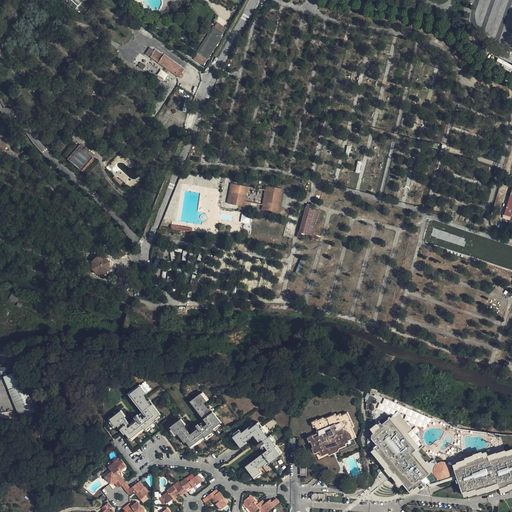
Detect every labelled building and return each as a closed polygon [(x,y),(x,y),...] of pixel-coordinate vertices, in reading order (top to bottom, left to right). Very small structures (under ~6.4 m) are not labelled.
[(69,0),(67,3),(75,9),(79,3),(75,0),(69,0)] [(217,23),(215,27),(224,32),(226,29),(217,23)] [(224,32),(215,27),(194,59),(204,66),(222,37),(221,37),(224,32)] [(149,57),(154,51),(150,48),(145,54),(149,57)] [(155,49),(149,57),(179,78),(180,78),(181,78),(182,77),(183,75),(182,74),(182,73),(178,70),(180,67),(181,66),(164,54),(163,55),(155,49)] [(67,160),(67,161),(80,173),(80,172),(91,161),(94,158),(86,150),(85,151),(79,146),(78,148),(67,160)] [(76,147),(66,158),(67,160),(78,148),(76,147)] [(91,161),(80,172),(83,174),(93,163),(91,161)] [(114,176),(112,178),(119,185),(122,181),(118,178),(117,179),(114,176)] [(245,203),(248,188),(232,185),(228,204),(245,207),(245,203)] [(264,206),(263,210),(279,213),(283,190),(267,187),(266,191),(264,206)] [(299,233),(298,238),(299,238),(301,239),(303,234),(313,237),(313,236),(320,211),(310,209),(311,205),(308,205),(300,233),(299,233)] [(176,230),(176,231),(192,233),(193,228),(172,225),(171,229),(176,230)] [(119,251),(123,258),(128,256),(124,249),(119,251)] [(97,257),(91,262),(89,268),(94,275),(102,276),(107,271),(109,264),(104,258),(97,257)] [(13,373),(5,376),(10,387),(17,384),(13,373)] [(27,388),(25,383),(13,388),(15,394),(27,388)] [(148,391),(142,383),(140,385),(145,393),(148,391)] [(110,419),(115,426),(117,426),(121,431),(123,430),(125,433),(129,438),(140,430),(143,428),(144,429),(150,425),(154,422),(153,420),(159,416),(161,414),(153,404),(151,405),(148,401),(143,395),(145,393),(140,385),(129,393),(135,401),(137,399),(149,415),(147,416),(142,419),(141,417),(140,416),(138,417),(137,416),(135,417),(137,420),(139,422),(131,428),(129,429),(121,419),(123,417),(124,417),(120,410),(109,418),(110,419)] [(31,387),(27,388),(37,411),(41,410),(31,387)] [(37,411),(27,388),(15,394),(24,417),(37,411)] [(417,449),(419,447),(423,444),(420,434),(418,432),(420,430),(418,428),(421,426),(422,428),(430,422),(432,418),(372,392),(367,402),(367,410),(372,410),(370,421),(377,429),(391,417),(417,449)] [(171,428),(176,435),(177,433),(182,439),(183,438),(186,441),(189,446),(201,438),(203,436),(204,437),(211,432),(214,430),(213,428),(219,424),(221,422),(212,411),(210,412),(208,408),(204,403),(206,402),(200,394),(190,402),(196,409),(198,408),(208,422),(206,424),(203,427),(202,425),(201,424),(199,426),(197,423),(195,425),(197,427),(199,429),(191,435),(189,437),(182,427),(184,426),(185,424),(181,419),(170,427),(171,428)] [(135,401),(145,414),(147,416),(149,415),(137,399),(135,401)] [(196,409),(205,422),(206,424),(208,422),(198,408),(196,409)] [(316,427),(318,431),(321,430),(319,423),(324,421),(324,422),(335,418),(335,420),(339,418),(340,421),(348,417),(352,426),(349,427),(353,435),(348,437),(349,438),(345,440),(346,441),(342,443),(343,445),(336,448),(337,450),(332,452),(331,450),(328,452),(324,453),(322,448),(318,450),(317,448),(314,449),(313,447),(312,448),(315,455),(320,452),(322,457),(329,455),(330,456),(333,455),(335,454),(336,454),(338,453),(339,452),(341,449),(344,448),(348,446),(347,444),(350,443),(350,441),(354,439),(354,438),(356,437),(352,428),(354,427),(348,413),(342,416),(341,415),(336,417),(335,415),(333,416),(325,419),(323,418),(317,421),(317,420),(313,423),(315,427),(316,427)] [(129,429),(131,428),(129,425),(123,417),(121,419),(129,429)] [(313,447),(314,449),(317,448),(318,450),(322,448),(324,453),(328,452),(331,450),(332,452),(337,450),(336,448),(343,445),(342,443),(346,441),(345,440),(349,438),(348,437),(353,435),(349,427),(352,426),(348,417),(340,421),(339,418),(335,420),(335,418),(324,422),(324,421),(319,423),(321,430),(318,431),(319,434),(319,436),(315,438),(311,440),(311,442),(313,447)] [(457,477),(462,492),(467,490),(467,491),(471,490),(475,488),(476,489),(480,488),(484,486),(485,487),(489,486),(493,484),(494,487),(498,485),(499,488),(503,487),(507,485),(507,484),(511,483),(511,482),(511,451),(510,452),(506,454),(505,453),(501,454),(497,456),(496,455),(492,456),(488,458),(487,455),(486,451),(481,453),(482,454),(477,455),(473,457),(469,459),(465,460),(466,462),(461,463),(457,465),(457,466),(453,468),(453,467),(452,468),(452,466),(451,465),(450,463),(448,462),(446,461),(444,461),(442,461),(441,461),(440,461),(438,462),(435,458),(430,463),(428,461),(426,463),(432,472),(430,473),(413,453),(415,451),(421,457),(423,456),(419,451),(421,450),(419,447),(417,449),(391,417),(377,429),(373,432),(374,434),(372,435),(372,439),(378,446),(371,452),(372,453),(371,454),(376,461),(381,457),(404,486),(405,486),(410,493),(413,490),(414,490),(421,484),(420,482),(422,480),(423,482),(428,488),(457,477)] [(273,419),(266,424),(269,428),(276,424),(273,419)] [(266,432),(259,422),(257,423),(264,433),(266,432)] [(233,436),(241,447),(247,443),(246,441),(244,439),(254,432),(256,434),(261,441),(259,443),(256,445),(258,447),(260,445),(262,448),(263,447),(265,445),(269,451),(267,453),(255,462),(253,460),(245,466),(253,477),(261,471),(259,468),(265,464),(268,461),(270,463),(281,455),(279,452),(274,446),(276,445),(273,441),(269,436),(267,437),(264,433),(257,423),(249,429),(248,428),(241,432),(240,431),(234,435),(233,436)] [(189,437),(191,435),(189,433),(184,426),(182,427),(189,437)] [(197,427),(189,433),(191,435),(199,429),(197,427)] [(130,440),(141,433),(140,430),(129,438),(130,440)] [(261,441),(256,434),(254,432),(244,439),(246,441),(254,435),(259,443),(261,441)] [(308,438),(310,443),(311,442),(311,440),(315,438),(319,436),(319,434),(314,436),(314,435),(308,438)] [(191,448),(202,440),(201,438),(189,446),(191,448)] [(263,447),(265,451),(253,460),(255,462),(267,453),(269,451),(265,445),(263,447)] [(413,453),(430,473),(432,472),(426,463),(421,457),(415,451),(413,453)] [(114,463),(108,467),(111,472),(105,476),(111,483),(112,482),(113,484),(115,482),(119,488),(122,485),(126,483),(117,471),(119,470),(120,471),(127,466),(121,459),(119,461),(115,464),(114,463)] [(254,479),(263,473),(261,471),(253,477),(254,479)] [(162,497),(167,503),(174,498),(173,497),(176,495),(178,493),(180,496),(187,491),(186,490),(189,487),(191,485),(193,487),(193,488),(200,483),(195,476),(189,481),(186,478),(180,483),(182,485),(176,489),(173,486),(167,491),(168,492),(162,497)] [(130,488),(127,491),(129,495),(135,490),(137,493),(136,493),(141,500),(146,496),(148,494),(147,494),(143,488),(144,487),(139,481),(130,488)] [(180,483),(179,481),(173,486),(176,489),(182,485),(180,483)] [(213,492),(207,496),(210,500),(212,497),(217,503),(215,504),(220,510),(227,505),(222,499),(223,498),(219,492),(215,495),(213,492)] [(244,501),(245,502),(248,507),(247,508),(250,511),(254,511),(259,508),(261,507),(265,511),(267,511),(279,502),(276,498),(271,502),(269,500),(265,503),(262,500),(256,505),(255,502),(256,501),(251,495),(244,501)] [(131,506),(133,508),(127,511),(126,511),(125,511),(124,511),(141,511),(144,510),(139,503),(138,504),(137,502),(132,506),(131,506)] [(110,511),(108,508),(111,506),(108,503),(102,507),(104,510),(102,511),(110,511)] [(130,503),(123,509),(125,511),(126,511),(127,511),(133,508),(131,506),(132,506),(130,503)]
